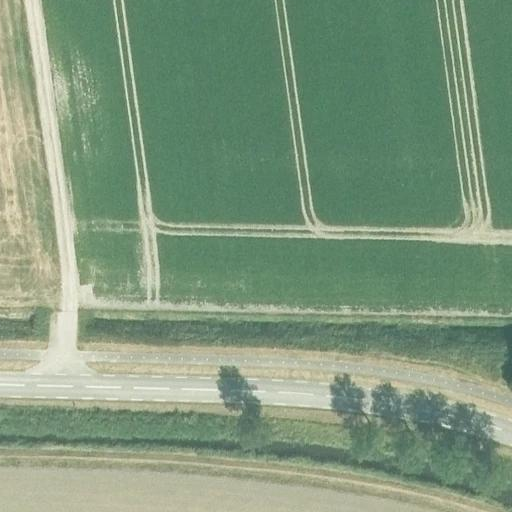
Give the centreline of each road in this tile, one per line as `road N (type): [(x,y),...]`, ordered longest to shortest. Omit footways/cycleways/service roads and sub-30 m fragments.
road 1 (secondary): [(511,433),(318,395),(0,383)]
road 2 (track): [(32,0),(68,277),(59,385)]
